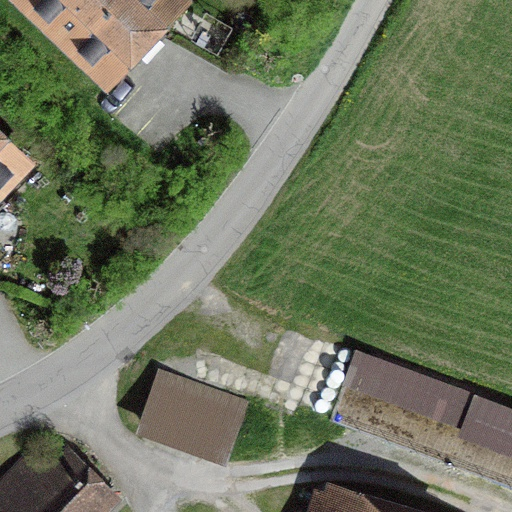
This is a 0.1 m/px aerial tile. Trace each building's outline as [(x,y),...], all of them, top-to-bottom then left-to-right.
[(156,0),(46,0),(117,76),(177,22),(156,0)] [(0,202),(37,161),(0,127),(0,202)] [(511,410),(362,353),(345,395),(511,459),(511,410)] [(241,401),(164,374),(145,427),(221,455),(241,401)] [(90,511),(110,493),(65,449),(48,467),(32,452),(0,484),(0,488),(5,483),(29,507),(24,511),(90,511)] [(370,511),(339,503),(336,511),(370,511)]
